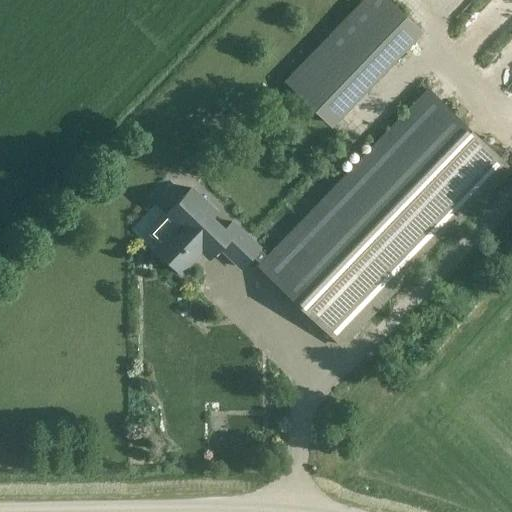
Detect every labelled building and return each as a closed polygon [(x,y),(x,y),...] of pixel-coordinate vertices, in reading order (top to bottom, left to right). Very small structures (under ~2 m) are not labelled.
[(327,125),(420,31),(388,0),(362,0),(282,81),(327,125)] [(511,0),(492,0),(463,30),(484,49),(511,19),(511,0)] [(511,38),(492,59),(511,78),(511,38)] [(259,264),(343,345),(511,172),(427,89),(267,256),(260,263),(259,264)] [(252,256),(260,263),(267,256),(232,221),(221,233),(208,221),(216,212),(191,188),(165,215),(167,216),(151,233),(161,242),(155,248),(180,272),(194,257),(192,256),(200,248),(209,257),(220,246),(241,267),(252,256)]
